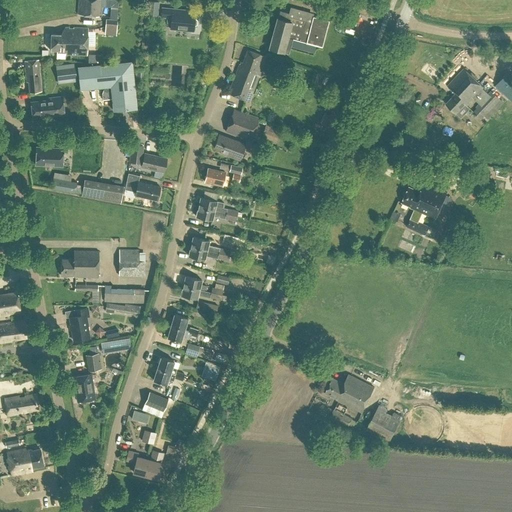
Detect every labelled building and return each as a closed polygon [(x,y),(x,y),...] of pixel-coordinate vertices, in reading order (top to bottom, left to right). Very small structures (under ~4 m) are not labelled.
[(101,17),(102,0),(78,0),(78,14),(101,17)] [(158,17),(159,2),(149,1),(147,15),(158,17)] [(194,32),(195,27),(198,26),(198,25),(199,21),(196,19),(196,17),(175,15),(176,9),(163,8),(162,17),(168,17),(167,23),(172,24),(171,29),(194,32)] [(284,53),(289,54),(292,40),(304,43),(322,47),(328,24),(329,21),(314,17),(313,16),(313,14),(308,12),(305,12),(300,10),(290,8),(289,14),(280,12),(278,19),(269,49),(283,53),(283,54),(284,53)] [(117,28),(118,20),(106,19),(105,27),(117,28)] [(89,56),(90,28),(67,27),(63,34),(53,34),(52,52),(58,52),(58,54),(66,54),(66,55),(89,56)] [(250,102),(267,57),(248,50),(242,66),(240,65),(228,94),(250,102)] [(43,92),(40,60),(27,61),(28,83),(30,83),(31,93),(43,92)] [(136,109),(133,82),(131,62),(77,68),(80,88),(110,85),(113,111),(136,109)] [(73,63),(55,65),(56,79),(74,77),(73,63)] [(427,64),(421,71),(432,81),(438,74),(427,64)] [(489,93),(483,88),(484,87),(463,67),(446,85),(455,93),(445,104),(455,113),(465,103),(467,105),(473,98),(479,103),(475,107),(477,109),(474,112),(482,120),(485,116),(489,119),(504,103),(491,91),(489,93)] [(510,109),(511,108),(511,85),(509,81),(497,88),(510,109)] [(26,95),(17,98),(18,105),(28,102),(26,95)] [(46,118),(64,116),(63,98),(48,99),(48,101),(32,102),(34,118),(46,117),(46,118)] [(251,141),(260,119),(234,110),(225,131),(251,141)] [(336,117),(326,113),(321,122),(332,127),(336,117)] [(278,138),(282,128),(267,122),(263,132),(278,138)] [(239,160),(245,143),(219,134),(214,146),(221,149),(220,153),(239,160)] [(142,161),(144,146),(131,144),(129,162),(142,163),(141,166),(155,170),(164,172),(166,160),(144,154),(142,161)] [(65,167),(66,149),(39,147),(38,165),(65,167)] [(116,157),(115,166),(124,166),(124,157),(116,157)] [(241,175),(243,168),(231,165),(230,172),(241,175)] [(222,185),(226,172),(208,167),(205,181),(222,185)] [(164,172),(155,170),(153,178),(162,180),(164,172)] [(480,191),(485,173),(473,170),(469,188),(480,191)] [(157,201),(160,187),(138,182),(139,177),(128,175),(125,189),(136,191),(135,196),(157,201)] [(77,182),(53,178),(51,188),(75,193),(77,182)] [(447,193),(424,182),(420,192),(409,187),(402,203),(415,209),(407,226),(426,234),(430,226),(416,220),(420,212),(435,219),(447,193)] [(122,207),(125,191),(84,184),(81,200),(122,207)] [(201,197),(199,206),(237,215),(238,211),(227,209),(227,208),(215,206),(216,200),(201,197)] [(212,219),(213,214),(218,215),(217,217),(236,221),(237,215),(199,206),(197,216),(212,219)] [(211,250),(219,252),(230,255),(231,251),(219,248),(219,247),(212,246),(208,245),(209,239),(194,236),(192,245),(211,250)] [(228,246),(229,237),(215,236),(215,245),(228,246)] [(218,256),(219,252),(211,250),(192,245),(190,255),(205,259),(206,253),(218,256)] [(145,276),(145,261),(139,261),(139,249),(119,249),(119,275),(145,276)] [(99,278),(100,251),(75,251),(74,259),(62,259),(62,276),(69,276),(69,277),(99,278)] [(228,261),(230,255),(219,252),(218,256),(217,259),(228,261)] [(275,257),(268,255),(266,263),(274,265),(275,257)] [(183,286),(206,291),(207,286),(201,285),(203,280),(185,276),(183,286)] [(210,297),(211,293),(211,292),(206,291),(183,286),(181,296),(198,300),(199,295),(210,297)] [(0,316),(10,315),(10,313),(20,311),(17,292),(0,294),(0,316)] [(216,314),(217,306),(198,301),(196,309),(216,314)] [(124,306),(107,303),(105,310),(114,312),(114,310),(139,314),(140,306),(125,303),(124,306)] [(74,341),(89,338),(86,317),(88,316),(87,308),(75,310),(76,316),(70,317),(74,341)] [(172,326),(185,329),(189,318),(176,314),(172,326)] [(26,339),(24,321),(0,324),(0,343),(11,341),(11,339),(17,338),(17,340),(26,339)] [(181,341),(185,329),(172,326),(169,337),(181,341)] [(188,343),(185,352),(197,355),(199,346),(188,343)] [(216,352),(213,360),(223,363),(226,355),(216,352)] [(88,371),(102,369),(99,353),(86,355),(88,371)] [(161,357),(157,368),(182,377),(184,373),(175,370),(176,368),(171,367),(173,361),(161,357)] [(201,376),(215,381),(219,371),(204,366),(201,376)] [(182,377),(157,368),(153,380),(166,384),(168,379),(172,380),(173,378),(181,380),(182,377)] [(78,401),(95,399),(92,375),(75,377),(78,401)] [(373,388),(347,375),(343,384),(331,378),(323,394),(338,401),(330,418),(348,427),(350,425),(354,427),(357,421),(352,419),(353,418),(340,411),(343,404),(360,413),(373,388)] [(163,412),(168,400),(149,392),(144,404),(163,412)] [(7,415),(38,411),(36,394),(25,396),(25,398),(20,399),(20,397),(5,399),(7,415)] [(392,415),(387,412),(388,409),(380,405),(366,431),(390,443),(390,441),(396,445),(407,424),(401,421),(403,417),(394,412),(392,415)] [(139,421),(141,413),(133,410),(131,419),(139,421)] [(6,448),(20,445),(19,439),(5,442),(6,448)] [(26,450),(25,449),(6,452),(11,475),(26,472),(25,470),(43,466),(40,449),(32,451),(32,449),(26,450)] [(144,475),(147,460),(137,457),(138,453),(128,451),(126,460),(136,463),(133,472),(144,475)] [(147,460),(144,475),(158,478),(162,464),(160,463),(163,453),(153,451),(150,461),(147,460)]
